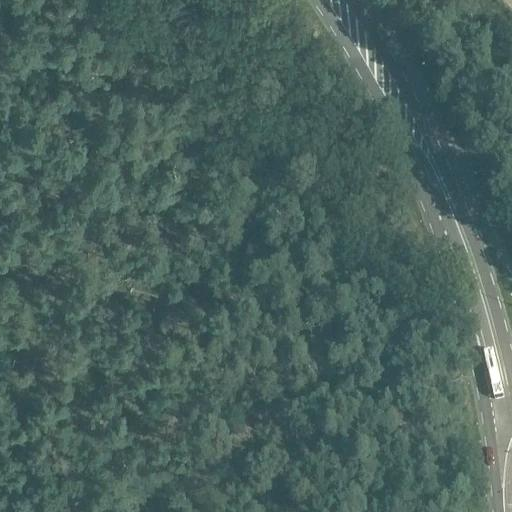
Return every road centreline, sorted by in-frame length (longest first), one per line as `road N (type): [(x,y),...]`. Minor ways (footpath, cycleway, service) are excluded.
road 1 (primary): [(316,0),(379,100),(433,221),(486,422)]
road 2 (primary): [(511,381),(485,274),(435,139),(348,0)]
